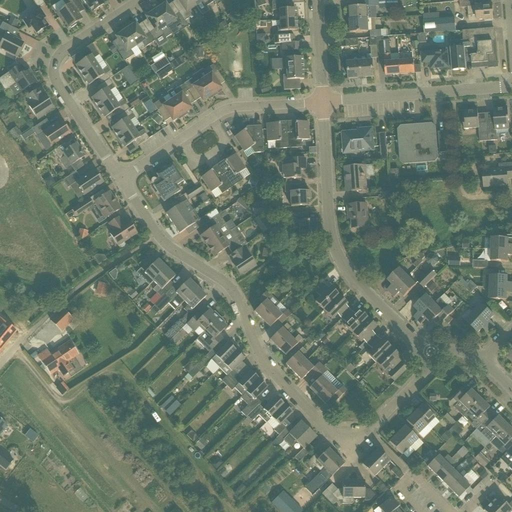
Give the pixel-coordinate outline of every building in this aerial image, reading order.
[(44,5),(41,0),(32,0),(38,8),(44,5)] [(84,10),(79,2),(77,0),(65,0),(63,2),(66,7),(57,13),(63,23),(64,22),(68,28),(70,27),(71,29),(76,25),(75,24),(77,23),(76,21),(81,18),(78,14),(84,10)] [(101,2),(103,0),(83,0),(92,13),(103,5),(101,2)] [(190,10),(196,6),(191,0),(176,0),(172,3),(184,22),(194,15),(190,10)] [(214,2),(213,0),(191,0),(196,6),(199,12),(205,8),(214,2)] [(271,0),(272,11),(276,11),(279,11),(279,21),(296,20),(296,9),(286,9),(286,7),(287,7),(286,0),(271,0)] [(368,0),(369,7),(379,6),(379,9),(398,8),(397,0),(368,0)] [(493,19),(492,5),(473,6),(473,1),(464,1),(459,2),(460,8),(467,8),(468,16),(478,15),(479,20),(493,19)] [(159,7),(154,9),(166,26),(171,22),(175,28),(184,22),(172,3),(167,7),(165,5),(160,8),(159,7)] [(367,7),(350,7),(350,20),(367,19),(367,7)] [(166,26),(154,9),(151,13),(152,14),(146,17),(148,19),(142,23),(154,42),(163,36),(165,39),(171,35),(166,26)] [(45,18),(40,10),(23,22),(28,29),(31,27),(36,34),(37,34),(38,35),(43,31),(42,30),(48,26),(43,19),(45,18)] [(237,19),(234,13),(228,17),(232,22),(237,19)] [(367,19),(350,20),(351,33),(368,32),(368,31),(370,31),(376,30),(375,19),(374,19),(367,19)] [(456,31),(455,19),(429,20),(424,21),(423,21),(424,34),(456,31)] [(294,43),(294,35),(289,36),(289,32),(297,31),(296,20),(279,21),(280,27),(277,27),(277,36),(273,36),(274,44),(281,44),(294,43)] [(227,26),(224,22),(218,26),(221,30),(227,26)] [(14,39),(18,31),(2,23),(0,27),(0,37),(3,39),(0,45),(0,49),(16,58),(23,43),(14,39)] [(145,48),(154,42),(142,23),(137,27),(135,25),(130,28),(129,27),(124,29),(136,46),(141,42),(145,48)] [(136,46),(124,29),(121,33),(122,34),(116,37),(118,39),(112,43),(114,46),(118,51),(124,62),(134,55),(130,50),(136,46)] [(470,42),(471,59),(472,69),(497,67),(494,29),(462,31),(463,41),(464,42),(470,42)] [(419,43),(427,43),(426,34),(418,34),(419,43)] [(266,35),(256,35),(257,44),(266,44),(266,35)] [(378,57),(377,37),(370,38),(371,38),(370,38),(371,55),(372,59),(378,58),(378,57)] [(386,76),(400,75),(398,54),(391,54),(385,55),(384,37),(382,37),(377,37),(378,57),(385,57),(386,63),(385,63),(386,76)] [(358,39),(346,40),(346,47),(359,47),(358,39)] [(470,42),(464,42),(464,48),(451,49),(453,71),(466,70),(465,59),(471,59),(470,42)] [(282,52),(288,51),(298,51),(298,43),(294,43),(281,44),(282,52)] [(99,56),(92,44),(80,53),(85,60),(75,66),(78,69),(76,70),(80,77),(97,66),(93,60),(99,56)] [(191,50),(188,46),(185,45),(181,48),(185,54),(191,50)] [(118,51),(114,46),(109,49),(113,55),(118,51)] [(453,71),(451,49),(441,50),(441,52),(440,52),(440,53),(423,55),(423,63),(432,63),(432,69),(452,68),(452,71),(453,71)] [(399,54),(398,54),(400,75),(415,74),(414,60),(413,60),(412,53),(407,53),(407,61),(399,61),(399,54)] [(303,69),(302,58),(291,58),(290,54),(282,54),(283,60),(285,62),(285,69),(303,69)] [(359,56),(361,78),(374,77),(373,61),(368,61),(368,55),(359,56)] [(349,79),(361,78),(359,56),(347,57),(348,63),(349,79)] [(155,74),(160,70),(156,64),(150,67),(155,74)] [(22,92),(36,82),(28,70),(25,72),(20,65),(0,78),(0,84),(5,91),(16,84),(22,92)] [(202,80),(213,97),(217,94),(216,93),(221,89),(219,86),(225,82),(213,65),(205,71),(201,70),(197,73),(202,80)] [(101,85),(109,79),(113,77),(107,68),(101,72),(97,66),(80,77),(85,84),(87,82),(89,86),(98,80),(101,85)] [(127,68),(121,72),(124,77),(130,73),(127,68)] [(304,80),(303,69),(285,69),(286,77),(284,79),(284,86),(290,85),(290,80),(304,80)] [(183,85),(195,102),(200,98),(202,102),(208,98),(209,100),(213,97),(202,80),(197,73),(192,76),(192,79),(183,85)] [(96,109),(113,98),(109,92),(115,88),(109,79),(101,85),(97,87),(100,92),(91,98),(93,102),(92,103),(96,109)] [(168,95),(172,100),(183,117),(187,114),(186,113),(191,109),(189,106),(195,102),(183,85),(175,91),(171,90),(167,93),(168,95)] [(268,94),(265,85),(260,87),(263,96),(268,94)] [(44,113),(53,108),(44,95),(43,95),(38,89),(24,98),(29,105),(28,105),(37,120),(45,115),(44,113)] [(113,98),(96,109),(101,116),(102,115),(105,118),(114,112),(117,117),(129,109),(123,100),(117,104),(113,98)] [(139,102),(136,98),(128,104),(131,108),(139,102)] [(153,105),(165,122),(170,118),(172,122),(178,118),(179,120),(183,117),(172,100),(166,104),(163,99),(153,105)] [(510,129),(508,108),(498,109),(498,113),(486,114),(487,141),(498,140),(497,130),(510,129)] [(129,109),(117,117),(120,122),(111,128),(113,131),(112,133),(116,139),(133,128),(129,122),(135,118),(129,109)] [(487,141),(486,114),(474,115),(474,111),(464,112),(465,119),(463,119),(464,129),(479,128),(480,141),(487,141)] [(159,116),(153,122),(157,125),(163,120),(159,116)] [(42,134),(51,147),(70,134),(61,121),(51,127),(46,120),(32,129),(37,137),(42,134)] [(287,122),(289,149),(301,148),(301,141),(309,140),(308,122),(296,123),(296,121),(287,122)] [(278,124),(266,124),(267,142),(275,142),(275,149),(289,149),(287,122),(278,122),(278,124)] [(234,137),(244,152),(251,148),(254,153),(263,153),(261,126),(248,127),(243,130),(244,131),(234,137)] [(137,147),(149,139),(143,130),(137,134),(133,128),(116,139),(121,146),(122,145),(125,148),(134,142),(137,147)] [(401,130),(404,161),(435,159),(432,128),(401,130)] [(357,153),(371,152),(374,152),(372,129),(358,130),(358,132),(339,133),(339,134),(342,134),(343,153),(357,153)] [(14,140),(18,138),(13,130),(9,132),(14,140)] [(447,153),(445,133),(438,133),(440,154),(447,153)] [(70,166),(85,156),(77,144),(69,149),(65,143),(53,151),(60,161),(64,158),(70,166)] [(388,160),(387,146),(380,146),(381,160),(388,160)] [(218,165),(226,177),(233,187),(243,180),(239,173),(245,169),(235,155),(226,161),(225,160),(218,165)] [(285,185),(301,184),(300,171),(306,171),(305,159),(287,159),(287,166),(282,166),(282,174),(285,174),(285,185)] [(508,179),(511,178),(511,163),(498,165),(498,170),(483,171),(484,188),(508,186),(508,179)] [(184,181),(172,164),(156,175),(158,179),(156,180),(155,179),(154,179),(153,179),(152,179),(151,180),(151,181),(151,182),(151,183),(151,184),(152,184),(153,185),(154,185),(155,184),(155,185),(153,187),(164,202),(180,191),(176,186),(184,181)] [(182,167),(196,188),(199,185),(185,164),(182,167)] [(222,194),(233,187),(226,177),(218,165),(210,170),(210,171),(201,178),(211,193),(218,188),(222,194)] [(345,168),(347,192),(367,191),(365,167),(345,168)] [(400,170),(391,169),(391,183),(400,183),(400,170)] [(84,196),(103,183),(94,170),(81,179),(76,172),(63,181),(68,188),(76,183),(84,196)] [(48,188),(56,183),(51,176),(43,181),(48,188)] [(255,187),(257,181),(250,179),(248,185),(255,187)] [(291,207),(306,207),(306,200),(310,200),(309,191),(302,192),(301,185),(301,184),(285,185),(284,185),(285,193),(290,193),(291,207)] [(189,200),(203,191),(199,185),(185,194),(189,200)] [(32,210),(18,191),(4,201),(15,216),(3,225),(10,235),(25,224),(21,218),(32,210)] [(120,209),(109,193),(95,202),(106,219),(120,209)] [(247,209),(240,198),(236,203),(246,211),(247,209)] [(82,213),(93,206),(89,199),(72,210),(76,217),(77,217),(79,220),(84,216),(82,213)] [(166,215),(173,225),(193,211),(188,214),(185,210),(190,206),(186,201),(181,205),(181,204),(166,215)] [(252,216),(272,215),(271,203),(252,204),(252,216)] [(351,214),(352,229),(368,228),(366,205),(348,206),(348,214),(351,214)] [(210,221),(206,216),(199,220),(196,216),(193,211),(173,225),(179,234),(194,224),(195,224),(198,229),(204,225),(210,221)] [(302,228),(302,236),(316,235),(315,221),(307,221),(306,214),(308,214),(308,213),(293,214),(294,228),(302,228)] [(200,237),(207,247),(230,232),(225,225),(221,219),(219,215),(210,221),(204,225),(209,231),(200,237)] [(269,228),(260,216),(254,220),(263,233),(269,228)] [(109,233),(118,247),(137,234),(128,221),(123,224),(118,218),(108,225),(113,231),(109,233)] [(232,254),(242,248),(246,245),(240,235),(235,228),(230,232),(207,247),(214,257),(228,248),(232,254)] [(485,250),(491,250),(511,250),(511,236),(505,236),(505,238),(492,238),(491,239),(485,239),(485,250)] [(242,248),(232,254),(229,257),(233,263),(232,263),(240,275),(248,270),(249,271),(255,267),(246,253),(246,254),(242,248)] [(511,255),(511,250),(491,250),(490,261),(508,262),(508,256),(511,255)] [(438,258),(435,255),(430,255),(427,258),(427,263),(430,266),(435,266),(438,263),(438,258)] [(460,258),(449,258),(449,266),(460,267),(460,258)] [(414,265),(417,268),(424,262),(420,259),(414,265)] [(149,286),(153,282),(166,268),(158,260),(145,273),(141,269),(136,273),(149,286)] [(153,282),(157,286),(153,290),(157,294),(161,299),(165,295),(167,294),(162,290),(175,277),(166,268),(153,282)] [(400,269),(388,280),(392,285),(387,290),(391,294),(408,277),(400,269)] [(423,288),(433,278),(436,275),(432,270),(428,273),(418,283),(423,288)] [(490,287),(511,288),(511,283),(507,283),(507,277),(490,276),(490,287)] [(399,293),(404,297),(416,285),(408,277),(391,294),(394,298),(399,293)] [(474,291),(468,285),(462,279),(459,283),(471,294),(474,291)] [(184,302),(198,288),(189,280),(176,293),(172,298),(176,302),(180,298),(184,302)] [(471,281),(468,285),(474,291),(477,287),(471,281)] [(426,287),(431,292),(436,287),(431,282),(426,287)] [(98,283),(96,291),(106,293),(109,285),(98,283)] [(329,289),(324,284),(316,292),(321,297),(316,302),(324,311),(338,298),(338,297),(339,296),(337,297),(334,294),(335,292),(330,287),(329,289)] [(511,288),(490,287),(490,288),(489,299),(507,300),(507,293),(511,293),(511,288)] [(193,310),(206,297),(198,288),(184,302),(188,306),(184,310),(188,314),(192,310),(193,310)] [(133,290),(132,291),(127,295),(132,300),(138,295),(133,290)] [(254,312),(262,320),(273,309),(266,301),(272,295),(268,291),(258,300),(262,304),(254,312)] [(171,301),(165,295),(161,299),(154,306),(160,312),(171,301)] [(426,296),(414,308),(419,312),(414,317),(417,321),(434,304),(426,296)] [(341,301),(338,298),(324,311),(332,319),(337,314),(342,319),(350,311),(346,306),(347,304),(342,299),(341,301)] [(445,321),(449,316),(454,311),(449,306),(448,307),(440,299),(434,304),(417,321),(421,325),(426,320),(431,324),(438,318),(443,323),(444,321),(445,321)] [(146,304),(141,309),(146,314),(151,309),(146,304)] [(482,304),(474,313),(492,329),(495,326),(490,321),(494,316),(482,304)] [(270,328),(278,320),(282,325),(287,319),(290,316),(291,315),(287,311),(281,317),(273,309),(262,320),(270,328)] [(73,320),(62,310),(51,321),(61,332),(73,320)] [(199,328),(204,333),(219,318),(214,313),(213,313),(210,310),(201,318),(197,314),(186,325),(194,332),(199,328)] [(355,315),(350,311),(342,319),(346,324),(344,326),(353,334),(367,321),(368,319),(366,320),(363,317),(364,316),(359,311),(355,315)] [(492,329),(474,313),(466,322),(478,333),(483,328),(488,333),(492,329)] [(449,316),(445,321),(448,325),(453,320),(449,316)] [(224,322),(219,318),(204,333),(196,340),(209,353),(212,350),(223,340),(218,335),(226,327),(224,324),(224,322)] [(0,351),(16,332),(1,319),(0,320),(0,351)] [(470,327),(464,320),(460,324),(466,331),(470,327)] [(179,321),(168,332),(164,335),(170,341),(174,338),(185,326),(179,321)] [(367,321),(353,334),(360,342),(362,340),(364,342),(358,348),(362,351),(376,337),(372,332),(376,327),(371,322),(370,324),(367,321)] [(270,341),(278,348),(289,337),(286,333),(291,328),(287,324),(270,341)] [(278,348),(285,356),(303,339),(299,335),(293,341),(289,337),(278,348)] [(310,345),(315,340),(310,336),(306,341),(310,345)] [(381,341),(376,337),(360,353),(362,356),(370,348),(372,350),(367,355),(376,364),(390,350),(391,348),(389,349),(386,346),(387,345),(382,340),(381,341)] [(170,341),(169,342),(174,346),(178,342),(174,338),(170,341)] [(38,357),(51,375),(59,370),(64,377),(73,371),(67,362),(78,355),(70,342),(50,356),(47,351),(38,357)] [(223,364),(236,351),(236,350),(237,349),(231,343),(229,344),(228,343),(211,360),(219,369),(223,364)] [(293,373),(305,362),(301,358),(306,353),(302,349),(285,365),(293,373)] [(233,371),(244,359),(243,358),(245,357),(239,350),(237,352),(236,351),(223,364),(219,369),(227,376),(222,381),(227,387),(238,375),(233,371)] [(393,353),(390,350),(376,364),(384,372),(389,367),(393,371),(388,376),(394,381),(407,368),(402,363),(397,358),(399,356),(394,351),(393,353)] [(200,371),(208,363),(203,359),(195,367),(200,371)] [(184,369),(188,374),(195,366),(190,362),(184,369)] [(309,373),(313,377),(322,368),(319,364),(313,370),(305,362),(293,373),(301,381),(309,373)] [(195,377),(200,371),(195,367),(190,372),(188,375),(192,379),(195,377)] [(309,389),(317,397),(328,386),(321,378),(327,372),(322,368),(313,377),(317,381),(309,389)] [(259,379),(251,371),(242,380),(238,375),(227,387),(232,391),(234,389),(242,396),(246,392),(259,379)] [(246,418),(261,403),(256,399),(267,388),(259,379),(246,392),(242,396),(241,397),(249,404),(248,406),(253,411),(246,418)] [(57,386),(60,395),(67,393),(64,384),(57,386)] [(337,401),(346,391),(342,387),(336,393),(328,386),(317,397),(325,405),(333,396),(337,401)] [(463,417),(480,399),(470,390),(469,391),(465,387),(453,400),(457,404),(453,408),(463,417)] [(172,396),(161,407),(171,417),(182,406),(172,396)] [(258,415),(261,419),(266,423),(272,418),(271,418),(284,405),(276,397),(261,412),(257,407),(261,404),(261,403),(246,418),(251,423),(258,415)] [(489,408),(480,399),(463,417),(476,430),(492,414),(488,409),(489,408)] [(423,406),(422,405),(414,413),(427,426),(437,416),(426,404),(423,406)] [(290,425),(285,420),(292,413),(284,405),(271,418),(272,418),(278,425),(273,430),(279,436),(290,425)] [(427,426),(414,413),(406,422),(419,434),(427,426)] [(447,414),(444,417),(452,425),(455,422),(447,414)] [(494,440),(508,426),(498,416),(496,418),(492,414),(476,430),(490,444),(494,440)] [(0,415),(0,441),(13,425),(0,415)] [(438,431),(442,435),(451,425),(444,418),(436,427),(439,430),(438,431)] [(309,430),(301,422),(294,429),(290,425),(279,436),(276,439),(280,444),(283,441),(291,448),(296,442),(309,430)] [(449,433),(452,436),(459,428),(456,425),(449,433)] [(507,452),(511,447),(511,430),(508,426),(494,440),(507,452)] [(397,435),(410,447),(418,439),(405,427),(397,435)] [(38,436),(30,430),(24,437),(33,443),(38,436)] [(309,430),(296,442),(303,449),(294,458),(299,463),(313,449),(309,445),(316,437),(309,430)] [(441,438),(446,444),(452,438),(447,432),(441,438)] [(389,443),(402,456),(410,447),(397,435),(389,443)] [(204,442),(201,439),(196,445),(201,450),(206,444),(204,442)] [(3,448),(0,451),(0,460),(11,470),(19,460),(3,448)] [(313,465),(320,471),(335,456),(328,449),(319,458),(315,455),(306,463),(310,467),(313,465)] [(378,450),(370,458),(381,470),(390,462),(378,450)] [(489,463),(480,453),(474,459),(484,468),(489,463)] [(344,465),(335,456),(320,471),(321,472),(320,473),(328,481),(318,490),(323,495),(334,483),(330,479),(344,465)] [(427,467),(435,475),(451,459),(447,456),(443,460),(438,456),(427,467)] [(374,477),(381,470),(370,458),(362,465),(374,477)] [(475,463),(471,458),(467,461),(472,466),(475,463)] [(435,475),(443,483),(454,472),(449,467),(454,463),(451,459),(435,475)] [(211,465),(216,470),(222,463),(220,460),(216,460),(211,465)] [(400,480),(404,476),(395,467),(391,471),(400,480)] [(223,469),(218,473),(222,478),(228,474),(223,469)] [(451,491),(466,475),(463,471),(458,476),(454,472),(443,483),(451,491)] [(478,476),(483,480),(487,476),(488,475),(483,471),(478,476)] [(466,475),(451,491),(459,498),(465,492),(469,488),(470,487),(474,483),(470,478),(466,475)] [(332,497),(336,501),(342,501),(342,504),(352,504),(352,503),(353,503),(353,499),(353,481),(343,481),(343,490),(338,490),(332,497)] [(353,499),(364,499),(364,501),(369,501),(375,495),(369,490),(364,490),(364,481),(353,481),(353,499)] [(385,495),(389,491),(380,482),(376,486),(385,495)] [(242,485),(236,491),(240,495),(246,489),(242,485)] [(283,491),(272,502),(281,511),(301,511),(303,510),(283,491)] [(508,506),(498,497),(491,504),(498,511),(511,511),(511,503),(508,506)] [(393,511),(397,509),(399,508),(391,498),(378,508),(381,511),(393,511)]
